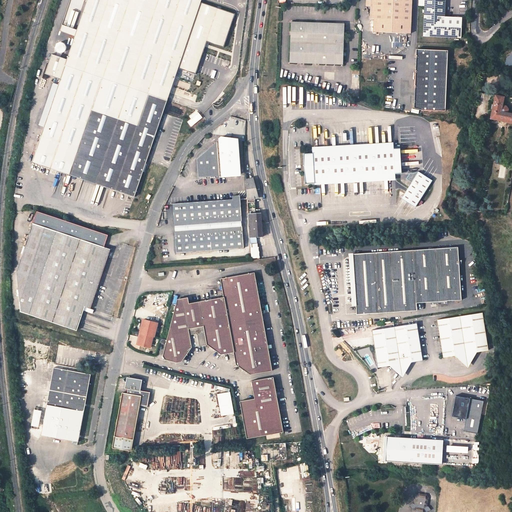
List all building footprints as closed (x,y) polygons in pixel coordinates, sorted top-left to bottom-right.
[(67,60),(65,66),(59,85),(53,84),(40,123),(46,125),(33,162),(135,197),(178,67),(212,79),(214,73),(217,66),(199,61),(204,48),(202,47),(205,41),(223,47),(231,22),(233,18),(234,15),(212,7),(200,3),(200,0),(86,0),(83,12),(79,24),(67,20),(56,56),(63,58),(67,60)] [(373,0),(373,19),(410,21),(410,0),(373,0)] [(445,16),(445,0),(418,0),(418,5),(424,5),(423,35),(461,37),(462,16),(445,16)] [(71,9),(67,20),(79,24),(83,12),(71,9)] [(60,18),(56,17),(48,40),(52,41),(60,18)] [(410,21),(373,19),(372,31),(409,32),(410,21)] [(344,24),(291,20),(288,61),(341,64),(342,56),(342,52),(343,36),(343,32),(344,24)] [(418,49),(416,107),(423,110),(445,110),(448,50),(418,49)] [(505,97),(496,95),(491,119),(511,123),(511,113),(507,112),(508,109),(507,106),(503,105),(505,97)] [(192,127),(203,117),(199,112),(188,122),(192,127)] [(170,158),(174,144),(168,143),(164,156),(170,158)] [(313,153),(394,148),(394,143),(313,148),(313,153)] [(235,146),(220,144),(195,165),(196,184),(238,180),(235,146)] [(402,173),(401,148),(394,148),(313,153),(304,153),(306,184),(315,183),(315,178),(395,173),(402,173)] [(415,207),(433,180),(419,171),(410,173),(407,178),(412,182),(402,197),(415,207)] [(315,183),(395,179),(395,173),(315,178),(315,183)] [(246,187),(256,186),(253,178),(246,180),(246,187)] [(256,186),(246,187),(247,199),(259,198),(256,186)] [(232,200),(172,205),(176,252),(243,247),(239,196),(232,197),(232,200)] [(255,211),(257,204),(250,202),(248,207),(252,208),(252,210),(255,211)] [(36,212),(16,271),(21,312),(78,332),(84,308),(91,309),(109,249),(79,240),(84,228),(36,212)] [(248,214),(250,238),(261,238),(261,214),(248,214)] [(461,300),(458,247),(353,254),(355,288),(354,291),(354,299),(356,301),(357,314),(417,311),(417,303),(461,300)] [(252,269),(219,276),(222,295),(188,301),(186,295),(177,297),(164,351),(165,356),(178,360),(182,358),(191,342),(188,326),(202,323),(205,339),(221,351),(233,349),(235,361),(249,371),(272,367),(252,269)] [(487,351),(481,313),(459,317),(436,320),(442,358),(454,356),(466,365),(475,353),(487,351)] [(155,338),(158,324),(143,321),(140,334),(142,334),(139,346),(151,349),(154,337),(155,338)] [(422,361),(416,324),(393,327),(371,331),(377,368),(389,366),(401,376),(410,363),(422,361)] [(50,368),(49,374),(38,433),(78,440),(91,374),(51,366),(50,368)] [(273,375),(253,379),(256,396),(239,399),(246,437),(284,429),(273,375)] [(142,379),(126,376),(124,388),(127,388),(127,391),(123,391),(113,447),(130,450),(139,403),(147,405),(149,391),(140,391),(142,379)] [(232,391),(219,393),(222,415),(235,414),(232,391)] [(479,433),(485,400),(457,395),(453,415),(468,418),(465,430),(479,433)] [(436,467),(437,442),(387,439),(385,464),(436,467)] [(431,511),(430,509),(428,508),(429,500),(428,497),(420,495),(417,497),(415,506),(417,509),(414,511),(413,511),(431,511)]
